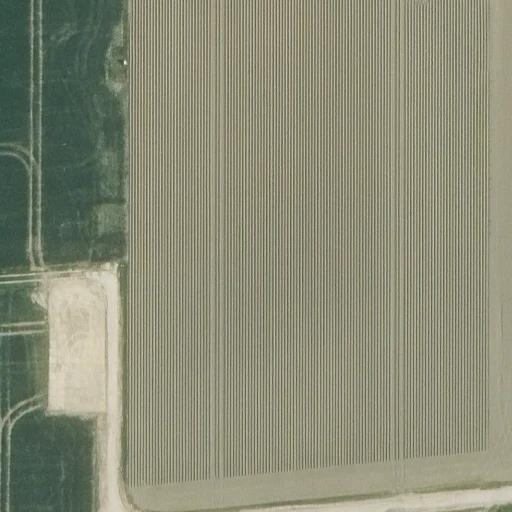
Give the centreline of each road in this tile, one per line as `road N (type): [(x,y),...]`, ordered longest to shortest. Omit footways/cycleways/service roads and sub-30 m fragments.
road 1 (track): [(109,511),(111,272),(0,280)]
road 2 (track): [(346,511),(511,495)]
